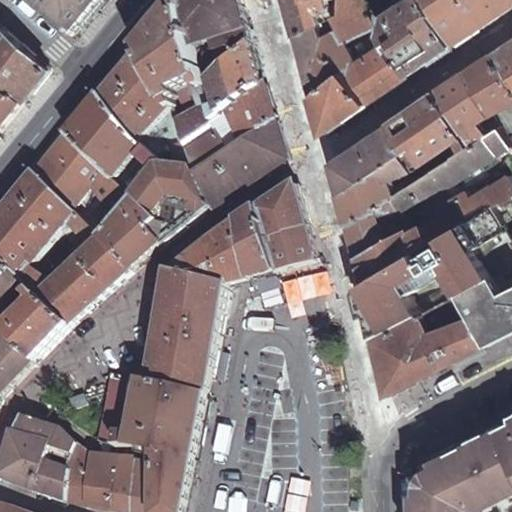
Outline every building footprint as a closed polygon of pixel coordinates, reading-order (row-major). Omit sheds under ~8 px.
[(35,0),(78,38),(109,0),(35,0)] [(218,81),(256,46),(242,0),(187,0),(186,2),(200,51),(221,42),(224,53),(203,61),(210,88),(218,81)] [(291,0),(301,34),(336,15),(341,13),(341,0),(332,0),(331,1),(330,0),(291,0)] [(327,131),(412,75),(392,42),(390,43),(360,64),(350,42),(376,27),(367,0),(341,0),(341,13),(336,15),(342,28),(327,35),(321,68),(322,73),(319,75),(313,79),(327,131)] [(412,75),(457,44),(430,0),(415,0),(394,14),(395,15),(390,18),(387,38),(390,43),(392,42),(412,75)] [(511,0),(430,0),(457,44),(511,7),(511,0)] [(189,142),(220,120),(216,108),(210,88),(203,61),(200,51),(186,2),(144,51),(175,108),(177,107),(180,105),(178,98),(183,97),(189,116),(181,121),(189,142)] [(336,15),(301,34),(313,79),(319,75),(322,73),(321,68),(327,35),(342,28),(336,15)] [(0,34),(0,75),(27,101),(53,69),(6,27),(0,34)] [(511,44),(499,53),(511,78),(511,44)] [(233,111),(269,86),(256,46),(218,81),(225,104),(216,108),(220,120),(233,111)] [(180,172),(204,176),(203,175),(195,155),(189,142),(181,121),(177,107),(175,108),(144,51),(123,78),(159,128),(173,153),(180,172)] [(492,115),(496,114),(511,105),(511,78),(499,53),(470,72),(492,115)] [(481,121),(492,115),(470,72),(444,90),(466,130),(481,121)] [(0,133),(27,101),(0,75),(0,133)] [(159,128),(123,78),(106,98),(141,144),(159,128)] [(249,145),(281,122),(270,85),(269,86),(233,111),(249,145)] [(444,90),(397,123),(411,148),(421,164),(426,161),(461,139),(467,147),(475,143),(466,130),(444,90)] [(141,144),(106,98),(75,137),(119,180),(141,157),(147,149),(141,144)] [(235,153),(249,145),(233,111),(220,120),(189,142),(195,155),(226,135),(235,153)] [(491,134),(481,121),(466,130),(475,143),(488,136),(491,134)] [(293,161),(281,122),(249,145),(235,153),(203,175),(204,176),(216,208),(218,211),(293,161)] [(397,123),(336,163),(344,194),(386,170),(390,181),(392,181),(418,169),(416,167),(408,152),(411,148),(397,123)] [(499,155),(511,147),(511,145),(503,127),(491,134),(488,136),(499,155)] [(161,162),(173,153),(159,128),(141,144),(147,149),(161,162)] [(203,175),(235,153),(226,135),(195,155),(203,175)] [(455,182),(499,155),(488,136),(475,143),(467,147),(432,171),(398,194),(395,196),(402,210),(404,208),(441,187),(455,182)] [(129,212),(139,201),(125,186),(119,180),(75,137),(42,176),(77,212),(79,210),(97,187),(122,220),(129,212)] [(426,161),(432,171),(467,147),(461,139),(426,161)] [(169,246),(216,208),(204,176),(180,172),(166,170),(160,163),(161,162),(147,149),(141,157),(150,164),(133,183),(129,180),(125,186),(139,201),(161,223),(157,229),(169,246)] [(166,170),(180,172),(173,153),(161,162),(160,163),(166,170)] [(386,170),(344,194),(342,196),(350,226),(373,212),(372,210),(395,196),(398,194),(392,181),(390,181),(386,170)] [(91,259),(108,242),(105,239),(106,237),(79,210),(77,212),(42,176),(5,220),(27,241),(29,239),(47,256),(55,247),(70,228),(72,233),(73,237),(82,245),(80,248),(89,257),(91,259)] [(511,195),(511,183),(508,177),(495,185),(493,183),(472,196),(469,190),(439,208),(443,215),(413,232),(412,227),(386,242),(387,244),(364,257),(370,281),(419,250),(420,252),(440,241),(439,238),(497,204),(511,196),(511,195)] [(300,187),(263,212),(273,240),(313,227),(300,187)] [(386,242),(412,227),(404,208),(402,210),(395,196),(372,210),(373,212),(350,226),(359,260),(364,257),(387,244),(386,242)] [(140,272),(169,246),(157,229),(161,223),(139,201),(129,212),(138,219),(124,234),(116,227),(106,237),(105,239),(108,242),(140,272)] [(273,240),(263,212),(244,224),(258,281),(284,273),(273,240)] [(0,252),(42,293),(49,300),(62,285),(47,274),(38,268),(42,262),(47,256),(29,239),(27,241),(5,220),(0,226),(0,252)] [(258,281),(244,224),(183,273),(234,288),(258,281)] [(313,227),(273,240),(284,273),(324,262),(313,227)] [(77,327),(140,272),(108,242),(91,259),(89,257),(62,285),(49,300),(77,327)] [(42,293),(0,252),(0,314),(18,294),(31,304),(36,299),(42,293)] [(489,345),(511,333),(511,265),(463,292),(489,345)] [(234,288),(183,273),(168,286),(176,288),(158,374),(156,383),(214,395),(221,354),(234,288)] [(281,286),(264,290),(269,308),(286,304),(281,286)] [(459,360),(489,345),(463,292),(437,306),(438,307),(445,322),(440,324),(440,325),(459,360)] [(42,363),(77,327),(49,300),(42,293),(36,299),(42,304),(21,326),(17,322),(8,330),(15,338),(42,363)] [(378,339),(390,395),(449,365),(430,330),(423,315),(421,313),(378,339)] [(0,323),(0,354),(1,356),(15,338),(8,330),(0,323)] [(430,330),(449,365),(459,360),(440,325),(430,330)] [(0,392),(6,399),(42,363),(15,338),(1,356),(0,356),(0,392)] [(190,511),(214,395),(156,383),(144,380),(141,392),(146,393),(137,434),(121,432),(120,446),(141,447),(155,450),(155,456),(161,457),(160,461),(140,459),(138,511),(190,511)] [(83,385),(70,390),(73,400),(87,395),(83,385)] [(64,428),(30,418),(22,435),(19,434),(7,479),(26,486),(43,493),(55,463),(59,450),(76,457),(71,470),(76,472),(75,474),(93,481),(98,455),(90,451),(81,445),(67,432),(64,428)] [(511,511),(511,421),(504,426),(501,422),(451,447),(456,456),(439,464),(430,469),(422,481),(422,495),(422,511),(511,511)] [(451,447),(435,455),(439,464),(456,456),(451,447)] [(72,501),(115,510),(118,457),(108,456),(98,455),(93,481),(75,474),(72,501)] [(115,510),(125,511),(138,511),(140,459),(119,457),(118,457),(115,510)] [(55,463),(43,493),(72,501),(75,474),(76,472),(71,470),(55,463)] [(324,468),(323,495),(346,495),(347,469),(324,468)] [(422,511),(422,495),(410,496),(410,511),(422,511)]
